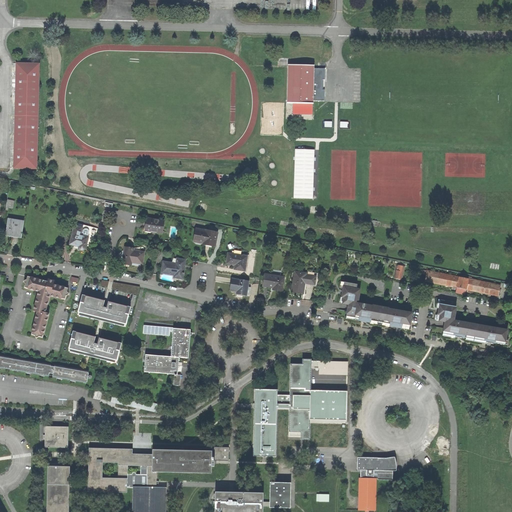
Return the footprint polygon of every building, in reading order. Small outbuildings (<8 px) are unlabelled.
[(37,170),(40,64),(16,63),(13,169),(37,170)] [(312,101),(324,101),(325,68),(313,68),(313,65),(288,65),(288,103),(312,103),(312,101)] [(296,149),(296,198),(316,198),(316,149),(296,149)] [(109,209),(112,209),(113,204),(97,200),(96,204),(109,207),(109,209)] [(14,234),(20,235),(23,221),(9,219),(6,234),(11,235),(14,235),(14,234)] [(145,230),(162,233),(164,221),(147,219),(146,225),(145,230)] [(81,227),(74,226),(69,244),(74,245),(79,246),(79,248),(79,249),(81,250),(82,250),(84,249),(85,248),(87,237),(79,235),(80,231),(81,231),(81,227)] [(203,243),(203,244),(207,245),(215,247),(218,232),(206,230),(205,230),(196,229),(193,242),(203,243)] [(133,248),(124,247),(122,265),(128,266),(130,266),(131,263),(142,264),(143,253),(133,251),(133,248)] [(247,256),(238,255),(232,254),(228,253),(226,264),(229,264),(232,265),(232,264),(235,264),(235,269),(245,271),(247,256)] [(171,263),(163,262),(161,273),(167,274),(174,275),(173,277),(181,279),(185,260),(173,259),(171,263)] [(403,279),(404,265),(396,265),(395,279),(403,279)] [(457,287),(459,277),(427,271),(426,274),(425,281),(457,287)] [(299,293),(303,294),(305,283),(314,285),(315,278),(306,276),(306,274),(295,272),(292,292),(299,293)] [(273,288),(273,289),(275,290),(282,291),(284,278),(265,275),(263,286),(268,287),(273,288)] [(43,338),(49,314),(45,313),(50,296),(65,300),(66,296),(67,292),(68,288),(54,284),(55,281),(51,280),(48,279),(48,280),(45,279),(45,281),(28,276),(25,288),(39,291),(34,311),(37,312),(31,334),(35,336),(39,337),(43,338)] [(457,287),(466,289),(469,279),(459,277),(457,287)] [(248,287),(249,281),(232,279),(230,290),(237,291),(237,294),(240,294),(250,296),(251,287),(248,287)] [(488,294),(495,295),(498,296),(499,291),(500,286),(469,279),(466,289),(488,294)] [(357,285),(344,282),(343,289),(343,290),(344,291),(343,294),(342,293),(341,297),(343,298),(342,303),(342,304),(348,305),(346,316),(355,318),(355,317),(369,320),(370,320),(387,323),(401,325),(401,326),(409,328),(412,313),(403,311),(403,312),(388,309),(389,308),(373,305),(372,307),(358,304),(359,297),(358,296),(359,293),(360,289),(357,288),(357,285)] [(114,290),(139,294),(140,287),(115,283),(114,290)] [(84,303),(80,302),(78,312),(80,313),(125,324),(126,325),(129,314),(125,313),(127,307),(109,302),(107,308),(105,307),(103,307),(104,301),(85,296),(84,303)] [(454,302),(440,299),(439,306),(439,308),(440,308),(440,311),(438,311),(438,315),(440,315),(439,321),(445,322),(443,333),(451,335),(451,334),(465,337),(466,337),(483,341),(483,340),(497,342),(496,343),(505,344),(506,339),(506,335),(508,325),(500,323),(499,329),(485,326),(468,323),(454,321),(455,314),(455,311),(456,311),(456,307),(453,306),(454,302)] [(124,327),(125,324),(80,313),(79,315),(124,327)] [(143,334),(169,336),(170,331),(173,331),(173,329),(173,328),(144,325),(143,334)] [(171,357),(179,357),(188,358),(191,330),(182,329),(173,329),(173,331),(171,357)] [(74,339),(71,339),(69,349),(70,349),(116,360),(117,361),(120,351),(117,350),(118,343),(99,338),(99,341),(94,340),(95,337),(76,332),(74,339)] [(115,363),(116,360),(70,349),(70,352),(115,363)] [(87,383),(87,382),(88,382),(89,373),(89,371),(78,370),(77,369),(76,368),(74,368),(72,368),(65,367),(63,366),(61,366),(60,366),(58,366),(55,365),(55,367),(51,366),(51,365),(47,364),(46,363),(44,363),(43,363),(41,363),(33,362),(32,361),(30,360),(28,360),(27,361),(0,355),(0,368),(25,372),(27,373),(28,374),(30,374),(31,374),(39,375),(40,376),(42,376),(44,376),(45,376),(49,377),(50,373),(53,373),(53,377),(56,378),(58,379),(59,379),(61,379),(63,379),(70,380),(71,381),(73,382),(74,382),(76,382),(87,383)] [(174,374),(177,375),(179,357),(171,357),(145,355),(144,372),(174,374)] [(310,420),(346,420),(347,391),(311,390),(311,368),(319,368),(319,374),(347,375),(348,362),(311,361),(311,359),(302,359),(302,364),(290,364),(290,395),(277,395),(277,390),(255,389),(253,456),(276,456),(277,409),(289,409),(289,437),(310,437),(310,420)] [(160,414),(162,407),(113,396),(111,403),(139,409),(160,414)] [(45,447),(68,448),(68,427),(45,427),(45,447)] [(212,451),(212,460),(228,461),(229,448),(212,447),(212,451)] [(156,488),(157,472),(152,472),(152,454),(138,454),(132,454),(133,449),(89,448),(89,455),(88,491),(127,492),(127,487),(133,488),(133,511),(165,511),(166,488),(156,488)] [(152,472),(157,472),(211,473),(212,460),(212,451),(152,450),(152,454),(152,472)] [(376,479),(376,480),(392,480),(393,480),(393,473),(392,473),(392,471),(395,471),(396,471),(396,470),(396,467),(396,464),(396,460),(395,458),(395,457),(394,457),(390,457),(386,458),(381,458),(381,460),(375,460),(375,458),(357,458),(357,470),(362,470),(361,472),(360,472),(360,478),(376,479)] [(47,511),(68,511),(70,467),(59,466),(48,466),(47,511)] [(376,511),(376,480),(376,479),(360,478),(359,478),(358,510),(376,511)] [(270,507),(269,508),(290,508),(291,483),(270,482),(270,502),(270,507)] [(214,511),(262,511),(263,506),(263,502),(263,493),(215,492),(214,511)]
